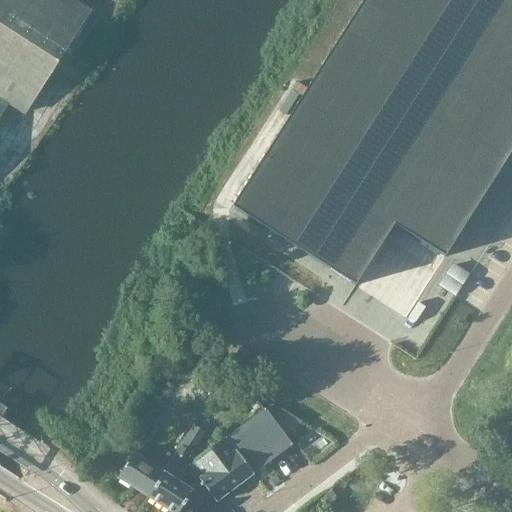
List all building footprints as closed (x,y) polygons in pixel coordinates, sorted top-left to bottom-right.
[(0,0),(0,115),(7,104),(21,112),(23,114),(87,12),(67,0),(0,0)] [(511,150),(511,0),(362,0),(231,207),(354,286),(393,225),(444,258),(511,150)] [(390,270),(369,295),(392,314),(413,288),(390,270)] [(188,490),(191,509),(210,494),(214,501),(249,474),(290,444),(262,407),(187,464),(200,481),(188,490)] [(163,474),(148,498),(170,511),(176,511),(182,503),(191,509),(188,490),(178,483),(186,471),(182,468),(205,432),(193,425),(168,463),(169,463),(162,474),(163,474)] [(117,478),(148,498),(163,474),(162,474),(132,454),(117,478)] [(330,491),(321,499),(327,505),(335,497),(330,491)]
